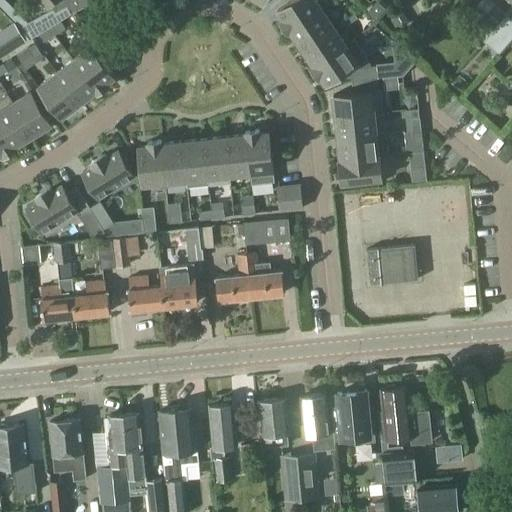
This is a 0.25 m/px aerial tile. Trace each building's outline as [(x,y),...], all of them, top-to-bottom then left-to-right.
[(61,20),(73,13),(67,5),(56,11),(54,8),(29,22),(6,0),(0,0),(0,5),(32,38),(40,33),(50,26),(61,20)] [(68,0),(77,10),(93,0),(68,0)] [(328,3),(326,0),(291,0),(277,9),(283,17),(280,19),(287,30),(328,3)] [(511,2),(511,0),(481,0),(479,3),(488,11),(498,0),(507,0),(511,3),(511,2)] [(386,8),(377,1),(367,13),(376,20),(386,8)] [(328,3),(287,30),(288,31),(290,29),(302,46),(333,25),(322,8),(328,3)] [(511,18),(506,13),(482,40),(497,54),(511,37),(511,18)] [(61,20),(50,26),(55,34),(66,27),(61,20)] [(333,25),(302,46),(313,63),(310,65),(311,66),(354,37),(345,43),(333,25)] [(50,26),(40,33),(44,40),(55,34),(50,26)] [(345,70),(351,79),(352,79),(378,76),(376,64),(372,65),(354,37),(311,66),(318,77),(321,75),(326,83),(345,70)] [(35,42),(28,47),(34,58),(42,53),(35,42)] [(91,45),(73,59),(98,91),(109,83),(107,81),(114,75),(91,45)] [(73,59),(56,72),(79,102),(96,89),(98,92),(98,91),(73,59)] [(56,72),(38,85),(61,115),(79,102),(56,72)] [(333,94),(336,116),(383,111),(381,89),(379,89),(378,76),(352,79),(351,79),(352,80),(353,92),(333,94)] [(8,93),(7,93),(32,134),(51,122),(31,90),(13,101),(8,93)] [(7,93),(0,97),(0,122),(16,148),(16,147),(15,145),(32,134),(7,93)] [(383,111),(336,116),(338,138),(386,133),(383,111)] [(420,116),(411,117),(412,130),(421,129),(420,116)] [(0,153),(3,152),(4,155),(16,148),(0,122),(0,153)] [(259,129),(246,130),(251,171),(252,183),(274,180),(273,169),(269,131),(259,132),(259,129)] [(421,129),(412,130),(414,142),(422,141),(421,129)] [(246,133),(225,136),(230,182),(231,182),(230,173),(251,171),(246,130),(245,130),(246,133)] [(339,158),(339,159),(388,154),(386,133),(338,138),(340,158),(339,158)] [(225,136),(204,138),(209,184),(230,182),(225,136)] [(204,138),(182,140),(187,186),(209,184),(204,138)] [(148,144),(138,145),(142,183),(165,181),(160,140),(148,141),(148,144)] [(161,140),(160,140),(165,181),(186,178),(187,186),(182,140),(162,143),(161,140)] [(82,172),(98,197),(134,174),(118,149),(107,157),(104,153),(91,162),(93,165),(82,172)] [(388,154),(339,159),(342,182),(358,180),(359,184),(383,181),(380,155),(388,155),(388,154)] [(425,166),(411,168),(412,180),(427,179),(425,166)] [(279,186),(277,186),(278,198),(302,195),(301,183),(279,186)] [(103,228),(90,206),(78,186),(67,193),(62,184),(52,191),(50,187),(36,196),(38,199),(26,206),(28,209),(24,211),(32,224),(36,222),(41,231),(77,209),(80,214),(91,208),(103,228)] [(302,195),(278,198),(279,210),(303,208),(303,202),(302,195)] [(100,200),(90,206),(103,228),(114,222),(100,200)] [(254,204),(242,205),(243,214),(255,213),(254,204)] [(224,208),(211,209),(212,217),(225,216),(224,208)] [(211,209),(199,210),(200,219),(212,217),(211,209)] [(181,212),(168,214),(170,222),(170,223),(182,221),(181,212)] [(289,216),(244,221),(246,242),(278,240),(279,258),(293,256),(289,216)] [(156,222),(143,223),(144,231),(157,230),(156,222)] [(202,241),(202,247),(215,246),(212,225),(200,226),(202,241)] [(200,226),(186,227),(188,242),(202,241),(200,226)] [(128,235),(113,237),(116,266),(131,264),(128,235)] [(102,267),(116,266),(113,237),(112,236),(98,237),(102,267)] [(72,260),(70,240),(54,242),(56,261),(72,260)] [(370,283),(418,279),(415,243),(367,247),(370,283)] [(219,299),(252,295),(248,252),(237,253),(239,274),(217,277),(219,299)] [(255,252),(248,252),(252,295),(285,292),(282,269),(272,271),(270,260),(257,262),(256,252),(255,252)] [(194,262),(161,265),(161,271),(162,283),(165,304),(198,300),(196,279),(194,262)] [(165,304),(162,283),(150,284),(149,273),(129,275),(130,286),(129,286),(131,308),(165,304)] [(78,313),(75,292),(73,292),(71,277),(57,279),(58,283),(42,285),(42,296),(41,296),(44,317),(78,313)] [(75,292),(78,313),(111,310),(108,288),(106,289),(105,278),(86,280),(87,291),(75,292)] [(384,410),(380,410),(382,436),(386,435),(386,438),(410,435),(411,443),(432,441),(429,409),(422,410),(410,411),(408,385),(397,386),(394,384),(387,384),(385,387),(382,388),(384,410)] [(339,406),(332,407),(334,430),(336,447),(335,441),(350,440),(351,442),(375,439),(374,429),(371,429),(366,389),(363,389),(363,386),(350,387),(350,390),(337,392),(339,406)] [(326,393),(301,396),(305,435),(314,434),(315,449),(336,447),(334,430),(330,431),(326,393)] [(262,445),(278,444),(277,440),(287,439),(286,432),(290,431),(287,397),(259,400),(262,434),(261,434),(262,445)] [(231,460),(231,455),(224,456),(223,445),(238,443),(233,402),(210,405),(214,445),(210,445),(212,459),(215,458),(217,480),(233,479),(244,478),(242,459),(231,460)] [(193,407),(160,409),(163,451),(165,478),(163,478),(166,505),(167,508),(167,511),(187,511),(185,485),(185,479),(188,479),(187,465),(199,463),(198,448),(196,421),(194,421),(193,407)] [(140,412),(122,413),(131,494),(148,493),(147,479),(140,412)] [(130,511),(129,499),(131,499),(131,494),(122,413),(109,415),(112,449),(107,450),(109,464),(97,465),(101,511),(130,511)] [(80,417),(49,420),(55,472),(73,470),(74,478),(86,477),(80,417)] [(24,422),(0,424),(0,466),(13,465),(14,465),(14,468),(17,492),(36,490),(33,461),(28,462),(27,449),(24,422)] [(437,462),(463,459),(461,443),(435,446),(437,462)] [(414,449),(383,452),(384,461),(386,478),(386,483),(416,480),(414,449)] [(299,453),(304,511),(310,511),(309,497),(319,496),(315,452),(299,453)] [(302,511),(304,511),(299,453),(279,455),(284,500),(287,499),(301,498),(302,511)] [(386,478),(384,461),(374,462),(375,479),(386,478)] [(330,472),(318,474),(319,490),(331,488),(330,472)] [(163,478),(147,479),(148,493),(149,507),(166,505),(163,478)] [(53,511),(67,511),(64,479),(50,481),(53,511)] [(459,511),(457,482),(417,486),(419,511),(459,511)]
